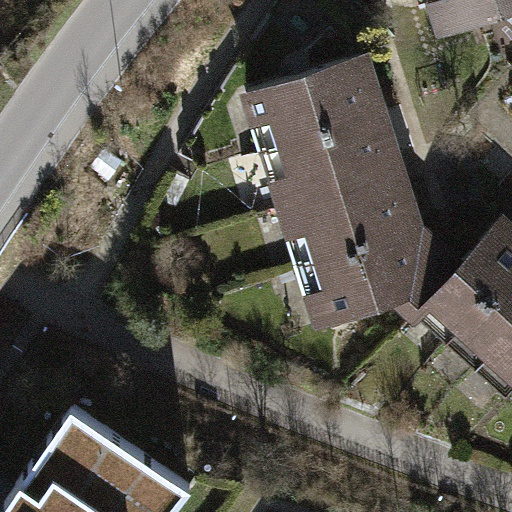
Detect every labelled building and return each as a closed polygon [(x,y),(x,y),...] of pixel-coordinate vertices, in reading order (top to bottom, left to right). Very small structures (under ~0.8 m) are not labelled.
[(511,0),(435,0),(444,28),(511,5),(511,0)] [(272,115),(280,143),(382,111),(373,81),(378,79),(374,66),(369,68),(364,52),(249,89),(259,119),(272,115)] [(277,176),(285,203),(400,168),(396,154),(402,152),(397,138),(391,139),(382,111),(280,143),(289,172),(277,176)] [(307,228),(316,256),(418,224),(409,194),(414,193),(410,178),(404,180),(400,168),(285,203),(294,232),(307,228)] [(418,311),(447,338),(511,266),(511,227),(503,219),(461,264),(418,311)] [(461,264),(418,224),(316,256),(325,285),(312,289),(322,318),(398,294),(418,311),(461,264)] [(511,266),(447,338),(476,365),(511,325),(511,266)] [(511,325),(476,365),(504,391),(511,382),(511,325)] [(72,402),(0,505),(0,511),(130,511),(140,496),(164,511),(169,511),(191,484),(72,402)]
